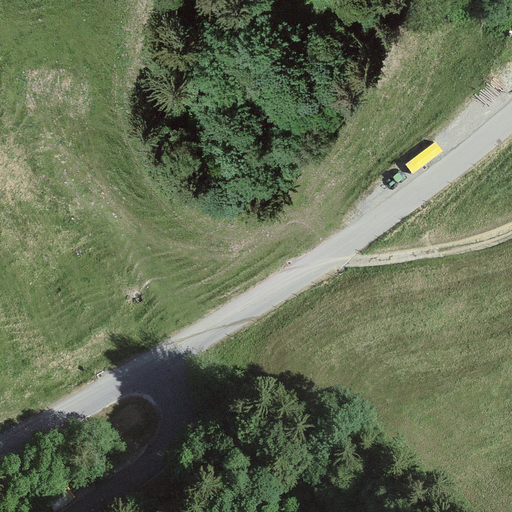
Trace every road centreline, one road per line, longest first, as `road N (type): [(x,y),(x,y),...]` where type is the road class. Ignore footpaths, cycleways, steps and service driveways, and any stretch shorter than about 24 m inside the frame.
road 1 (unclassified): [(160,361),(321,261),(511,116)]
road 2 (residential): [(160,361),(175,406),(168,442),(81,511)]
road 3 (track): [(321,261),(420,255),(511,231)]
road 4 (unclassified): [(0,449),(160,361)]
